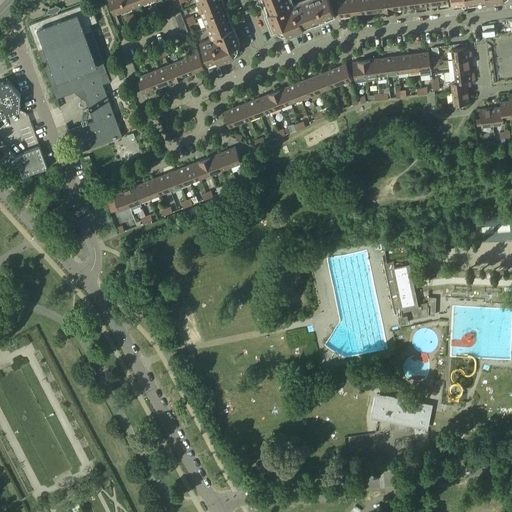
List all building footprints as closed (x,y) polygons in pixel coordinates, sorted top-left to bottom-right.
[(110,0),(115,11),(138,2),(137,0),(110,0)] [(210,33),(233,24),(228,9),(230,9),(227,2),(225,3),(223,0),(208,0),(198,4),(210,33)] [(292,5),(290,0),(271,0),(265,3),(270,17),(293,7),(292,5)] [(329,0),(305,0),(304,1),(313,24),(320,21),(321,23),(328,21),(327,19),(335,15),(329,0)] [(337,0),(340,15),(351,13),(348,0),(337,0)] [(348,0),(351,13),(361,12),(359,0),(348,0)] [(359,0),(361,12),(372,11),(370,0),(359,0)] [(381,0),(370,0),(372,11),(382,9),(383,10),(381,0)] [(392,0),(381,0),(383,10),(394,8),(392,0)] [(394,8),(405,6),(403,0),(392,0),(394,8),(395,8),(394,8)] [(300,29),(313,24),(304,1),(292,5),(293,7),(270,17),(275,28),(276,28),(277,30),(279,32),(280,33),(283,33),(285,33),(287,33),(287,34),(300,29)] [(60,9),(61,8),(61,7),(56,5),(55,6),(51,7),(50,7),(47,12),(53,15),(29,24),(56,95),(73,89),(75,91),(78,94),(82,97),(86,99),(94,121),(68,130),(76,152),(121,135),(124,134),(103,78),(110,75),(87,13),(94,10),(92,7),(85,10),(82,4),(58,13),(57,11),(58,11),(59,10),(60,9)] [(151,14),(159,11),(157,5),(149,8),(151,14)] [(188,31),(181,12),(175,14),(182,33),(188,31)] [(129,23),(136,20),(134,14),(126,17),(129,23)] [(187,17),(190,25),(196,23),(193,15),(187,17)] [(209,65),(223,60),(235,55),(234,54),(236,53),(238,51),(239,49),(240,47),(240,45),(239,43),(241,42),(233,24),(210,33),(211,37),(200,42),(209,65)] [(453,59),(469,57),(468,46),(452,48),(453,59)] [(421,75),(432,73),(429,51),(418,52),(420,68),(420,73),(421,75)] [(205,67),(199,52),(189,56),(195,71),(205,67)] [(418,52),(407,54),(409,70),(410,74),(420,73),(420,68),(418,52)] [(396,55),(398,71),(409,70),(407,54),(396,55)] [(388,73),(398,71),(396,55),(386,57),(388,73)] [(185,75),(195,71),(189,56),(178,60),(184,76),(185,75)] [(386,57),(375,58),(377,74),(378,79),(388,78),(388,73),(386,57)] [(469,57),(453,59),(455,70),(471,68),(469,57)] [(375,58),(370,59),(370,58),(364,59),(366,75),(367,80),(378,79),(377,74),(375,58)] [(358,60),(353,61),(355,77),(366,75),(364,59),(358,60)] [(184,76),(178,60),(169,64),(175,79),(184,76)] [(346,63),(335,67),(341,82),(352,78),(346,63)] [(175,79),(169,64),(158,68),(164,83),(174,79),(174,80),(175,79)] [(331,86),(341,82),(335,67),(325,71),(331,86)] [(154,87),(164,83),(158,68),(148,72),(154,87)] [(451,81),(456,80),(456,81),(467,80),(472,79),(471,68),(455,70),(450,71),(451,81)] [(321,90),(331,86),(325,71),(315,75),(321,90)] [(138,76),(144,91),(154,87),(148,72),(138,76)] [(323,95),(321,90),(315,75),(305,79),(311,94),(313,99),(323,95)] [(301,98),(311,94),(305,79),(295,83),(301,98)] [(9,80),(6,81),(2,82),(0,82),(0,116),(19,110),(20,109),(21,93),(9,80)] [(453,92),(469,90),(467,80),(456,81),(456,80),(451,81),(453,92)] [(291,102),(301,98),(295,83),(285,87),(288,95),(291,102)] [(275,90),(275,91),(281,106),(288,103),(291,102),(288,95),(285,87),(281,88),(280,88),(275,90)] [(281,106),(275,91),(275,90),(269,92),(269,93),(265,95),(271,110),(281,106)] [(469,90),(453,92),(455,108),(461,107),(460,103),(470,101),(469,90)] [(261,114),(271,110),(265,95),(255,99),(261,114)] [(251,118),(261,114),(255,99),(245,102),(251,118)] [(503,117),(504,117),(511,115),(511,101),(511,100),(500,101),(501,106),(502,106),(503,117)] [(241,121),(251,118),(245,102),(235,106),(241,121)] [(230,126),(241,121),(235,106),(224,110),(230,126)] [(502,106),(501,106),(491,107),(493,123),(504,122),(504,117),(503,117),(502,106)] [(478,125),(482,125),(493,123),(491,107),(480,109),(481,119),(477,119),(478,125)] [(9,149),(0,138),(0,157),(1,156),(9,149)] [(48,167),(43,154),(40,145),(15,154),(10,148),(9,149),(1,156),(0,157),(12,170),(19,167),(23,176),(48,167)] [(236,146),(225,150),(231,165),(234,171),(244,167),(236,146)] [(221,169),(231,165),(225,150),(215,154),(221,169)] [(205,157),(205,158),(211,173),(221,169),(215,154),(211,156),(210,155),(205,157)] [(211,173),(205,158),(205,157),(199,160),(195,162),(201,177),(211,173)] [(190,181),(201,177),(195,162),(185,166),(190,181)] [(190,181),(185,166),(174,170),(180,185),(190,181)] [(178,186),(180,185),(174,170),(164,174),(170,189),(178,186)] [(160,193),(170,189),(164,174),(154,178),(160,193)] [(150,197),(160,193),(154,178),(144,182),(150,197)] [(140,200),(150,197),(144,182),(134,186),(140,200)] [(130,205),(140,200),(134,186),(124,190),(130,205)] [(112,212),(130,205),(124,190),(114,194),(114,196),(107,199),(112,212)] [(511,209),(474,214),(477,241),(511,237),(511,209)] [(385,261),(387,268),(396,309),(399,308),(402,321),(409,319),(409,318),(428,314),(435,314),(436,298),(429,297),(428,306),(422,308),(421,304),(419,305),(409,259),(395,260),(385,261)] [(374,413),(379,414),(379,417),(404,422),(404,420),(409,421),(409,420),(413,420),(414,416),(415,416),(416,411),(415,411),(416,405),(412,404),(404,402),(404,400),(383,396),(382,399),(377,398),(374,413)]
